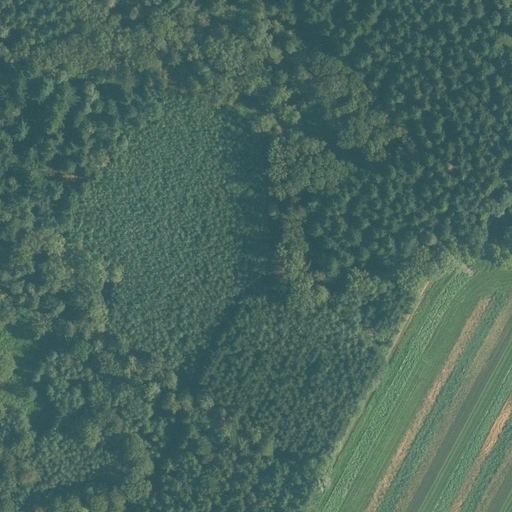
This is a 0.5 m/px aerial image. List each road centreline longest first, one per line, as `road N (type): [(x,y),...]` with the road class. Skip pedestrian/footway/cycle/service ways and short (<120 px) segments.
road 1 (track): [(186,394),(255,305),(286,286),(357,255),(501,222),(300,0)]
road 2 (track): [(0,36),(135,77),(250,129),(290,183),(319,269)]
road 3 (track): [(511,215),(431,284),(307,511)]
